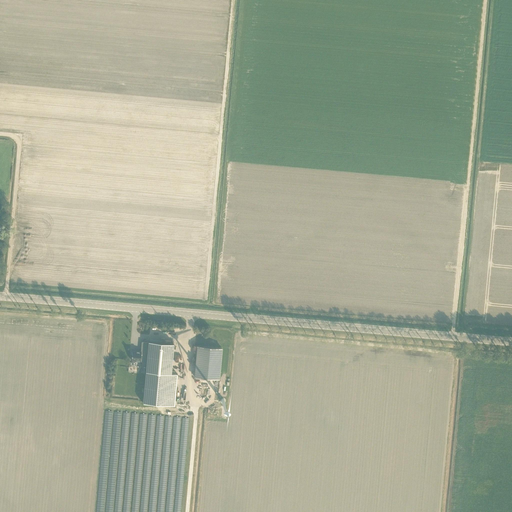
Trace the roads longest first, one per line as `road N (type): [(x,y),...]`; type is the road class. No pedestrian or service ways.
road 1 (tertiary): [(511,341),(0,296)]
road 2 (track): [(188,339),(195,420),(187,511)]
